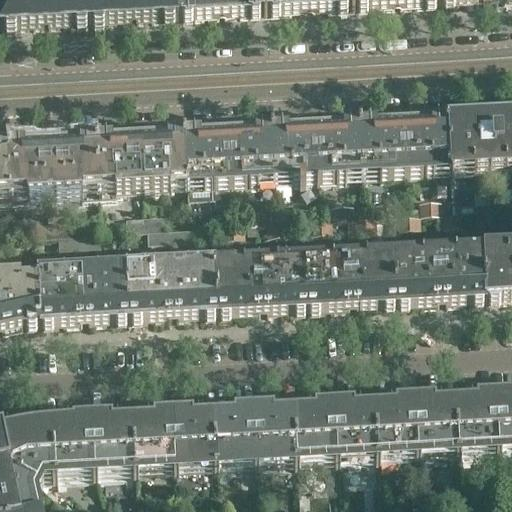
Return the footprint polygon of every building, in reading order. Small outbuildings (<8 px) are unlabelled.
[(90,31),(88,0),(0,0),(0,20),(1,36),(5,36),(7,39),(15,38),(17,35),(75,32),(77,35),(85,34),(87,32),(90,31)] [(177,27),(175,0),(88,0),(90,31),(92,31),(94,34),(103,33),(105,31),(177,27)] [(221,24),(219,0),(175,0),(177,27),(221,24)] [(265,22),(263,0),(219,0),(221,24),(265,22)] [(309,19),(307,0),(263,0),(265,22),(309,19)] [(352,17),(351,0),(307,0),(309,19),(352,17)] [(396,14),(395,0),(351,0),(352,17),(396,14)] [(440,12),(439,0),(395,0),(396,14),(440,12)] [(511,8),(511,0),(439,0),(440,12),(511,8)] [(511,128),(449,132),(451,178),(451,180),(474,179),(474,183),(507,181),(506,176),(511,175),(511,128)] [(451,178),(449,132),(404,134),(407,186),(434,185),(434,179),(451,178)] [(407,186),(404,134),(360,137),(363,183),(380,182),(380,188),(407,186)] [(363,183),(360,137),(272,142),(275,188),(292,187),(292,192),(346,189),(346,184),(363,183)] [(275,188),(272,142),(228,144),(231,195),(258,194),(258,189),(275,188)] [(231,195),(228,144),(184,147),(187,192),(204,191),(204,197),(231,195)] [(187,192),(184,147),(141,149),(143,200),(171,198),(170,194),(187,193),(187,192)] [(143,200),(141,149),(97,151),(100,206),(117,205),(116,201),(143,200)] [(100,206),(97,151),(7,156),(12,211),(28,210),(28,206),(81,203),(82,207),(83,207),(84,220),(101,219),(100,206)] [(0,211),(12,211),(7,156),(0,157),(0,211)] [(440,223),(440,210),(420,211),(421,224),(440,223)] [(397,225),(396,213),(377,214),(378,227),(397,225)] [(511,223),(511,213),(502,214),(503,224),(511,223)] [(493,225),(492,214),(481,215),(481,225),(493,225)] [(503,224),(502,214),(492,214),(493,225),(503,224)] [(352,228),(352,215),(333,216),(334,229),(352,228)] [(309,230),(308,217),(289,219),(289,231),(309,230)] [(265,233),(264,220),(245,221),(245,234),(265,233)] [(221,235),(220,222),(201,223),(201,236),(221,235)] [(464,233),(463,222),(454,222),(454,234),(464,233)] [(420,236),(419,224),(400,225),(401,237),(420,236)] [(145,239),(145,227),(127,228),(128,240),(145,239)] [(161,239),(161,227),(145,227),(145,239),(157,239),(161,239)] [(374,238),(374,227),(355,228),(356,239),(374,238)] [(329,240),(329,229),(311,230),(312,241),(329,240)] [(74,242),(73,230),(57,231),(57,244),(68,243),(74,242)] [(57,244),(57,231),(39,233),(40,245),(57,244)] [(286,243),(285,231),(267,232),(268,244),(286,243)] [(40,245),(39,233),(13,234),(14,247),(40,245)] [(242,245),(242,234),(223,235),(224,246),(242,245)] [(169,238),(161,239),(157,239),(157,250),(170,250),(169,238)] [(182,249),(182,238),(169,238),(170,250),(182,249)] [(93,253),(92,241),(80,242),(81,254),(93,253)] [(80,242),(74,242),(68,243),(69,255),(81,254),(80,242)] [(511,308),(511,256),(507,257),(507,261),(484,263),(484,265),(486,310),(511,308)] [(486,310),(484,265),(466,265),(466,262),(439,263),(441,313),(486,310)] [(441,313),(439,263),(412,265),(412,268),(394,269),(397,315),(441,313)] [(397,315),(394,269),(377,270),(377,266),(350,268),(352,317),(397,315)] [(352,317),(350,268),(323,269),(323,273),(305,274),(308,320),(352,317)] [(308,320),(305,274),(288,275),(287,271),(261,273),(263,322),(308,320)] [(263,322),(261,273),(234,274),(234,278),(216,279),(219,325),(263,322)] [(219,325),(216,279),(199,280),(198,276),(171,278),(174,327),(219,325)] [(174,327),(171,278),(144,279),(145,283),(127,284),(130,330),(174,327)] [(130,330),(127,284),(110,285),(109,281),(55,284),(56,288),(38,289),(38,291),(41,335),(130,330)] [(41,335),(38,291),(21,291),(21,287),(0,288),(0,340),(25,335),(41,335)] [(511,459),(511,406),(476,409),(476,413),(456,414),(458,463),(511,459)] [(458,463),(456,414),(435,415),(435,411),(395,413),(395,417),(375,418),(378,467),(458,463)] [(378,467),(375,418),(354,419),(354,416),(334,417),(314,418),(314,422),(294,423),(297,472),(378,467)] [(297,472),(294,423),(274,424),(274,420),(234,422),(234,426),(214,427),(217,476),(297,472)] [(217,476),(214,427),(193,428),(193,424),(153,427),(154,430),(133,431),(136,481),(217,476)] [(136,481),(133,431),(113,433),(113,429),(73,431),(73,433),(53,434),(55,485),(136,481)] [(55,485),(53,434),(35,436),(21,438),(4,442),(4,438),(0,438),(0,477),(13,485),(15,481),(38,492),(41,486),(55,485)] [(36,511),(34,500),(38,492),(15,481),(13,485),(0,477),(0,511),(36,511)] [(511,511),(511,501),(500,501),(501,511),(511,511)]
